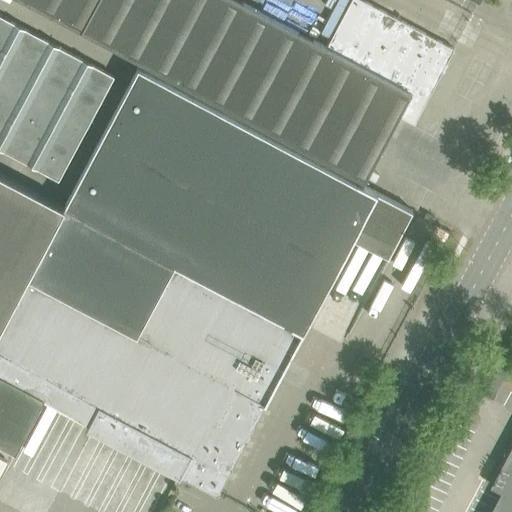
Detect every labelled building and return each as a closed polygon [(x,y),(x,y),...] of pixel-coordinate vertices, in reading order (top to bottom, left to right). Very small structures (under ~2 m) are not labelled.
[(22,0),(82,31),(97,0),(22,0)] [(240,0),(97,0),(82,31),(365,181),(400,115),(414,123),(453,48),(362,0),(351,0),(327,46),(240,0)] [(336,0),(320,36),(328,40),(345,0),(336,0)] [(0,148),(58,180),(114,75),(0,13),(0,148)] [(138,65),(64,206),(302,333),(355,232),(391,251),(412,210),(376,191),(376,192),(138,65)] [(0,325),(64,206),(0,172),(0,325)] [(64,206),(0,325),(0,441),(16,450),(44,397),(88,420),(86,425),(180,475),(181,473),(187,477),(186,480),(194,485),(196,481),(217,493),(302,333),(64,206)] [(511,370),(499,364),(494,374),(508,381),(511,372),(511,370)] [(496,393),(487,388),(484,394),(493,398),(496,393)] [(511,511),(511,456),(503,474),(511,481),(511,482),(509,488),(508,488),(495,511),(511,511)]
